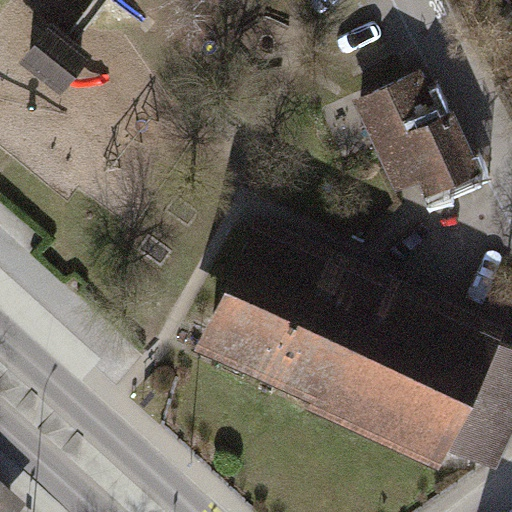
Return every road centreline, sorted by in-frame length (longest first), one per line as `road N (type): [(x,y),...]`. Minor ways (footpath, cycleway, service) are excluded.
road 1 (tertiary): [(149,511),(0,375)]
road 2 (residential): [(419,0),(511,165)]
